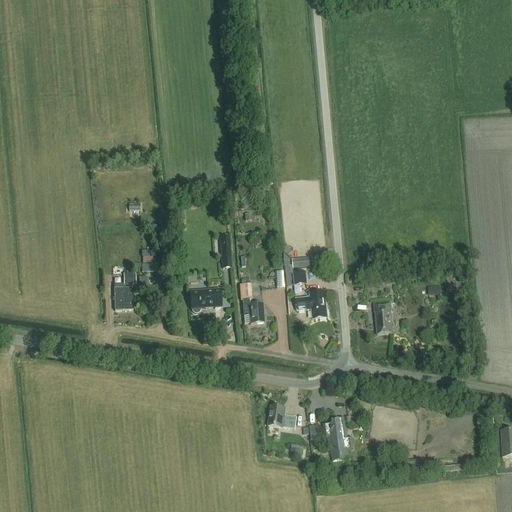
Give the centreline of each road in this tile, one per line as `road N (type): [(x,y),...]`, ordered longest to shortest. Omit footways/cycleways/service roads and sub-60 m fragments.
road 1 (unclassified): [(345,363),(314,0)]
road 2 (unclassified): [(511,390),(345,363)]
road 3 (unclassified): [(345,363),(323,382),(301,384),(218,371)]
road 4 (unclassified): [(105,353),(116,329),(221,345)]
road 5 (unclassified): [(221,345),(345,363)]
